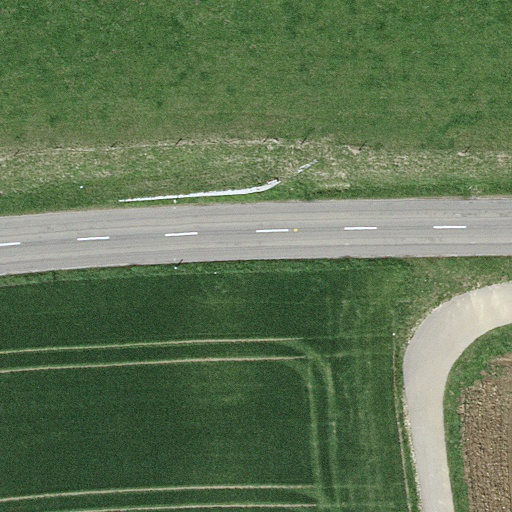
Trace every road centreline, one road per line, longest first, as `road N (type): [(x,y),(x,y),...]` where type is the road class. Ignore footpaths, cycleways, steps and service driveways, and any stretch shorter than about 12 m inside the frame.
road 1 (secondary): [(0,253),(127,239),(511,237)]
road 2 (track): [(511,294),(418,297),(449,511)]
